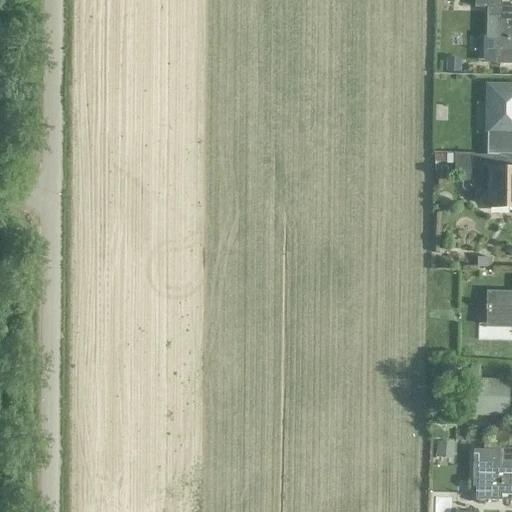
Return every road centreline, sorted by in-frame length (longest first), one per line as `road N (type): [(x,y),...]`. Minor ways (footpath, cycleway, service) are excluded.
road 1 (unclassified): [(48,511),(51,196)]
road 2 (unclassified): [(51,196),(52,0)]
